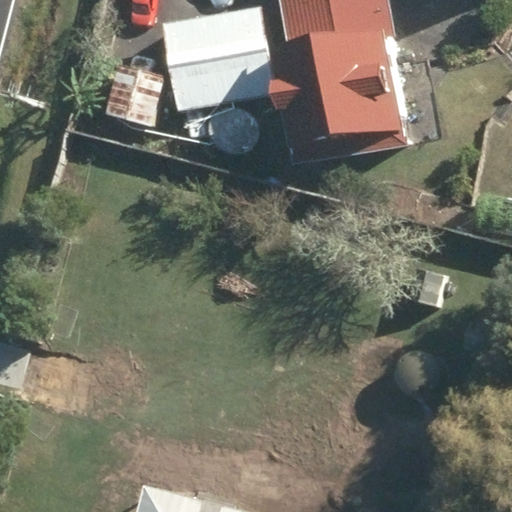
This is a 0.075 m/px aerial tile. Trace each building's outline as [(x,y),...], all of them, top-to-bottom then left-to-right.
[(294,0),(303,53),(297,54),(315,167),(426,149),(401,0),(294,0)] [(275,13),(177,29),(191,115),(289,98),(275,13)] [(131,71),(119,117),(164,128),(176,83),(131,71)] [(511,183),(492,182),(491,202),(511,203),(511,183)] [(425,272),(416,305),(444,313),(453,280),(425,272)] [(247,511),(158,490),(152,511),(247,511)]
